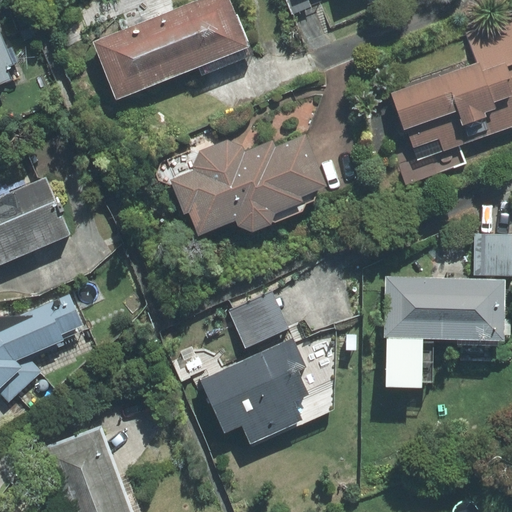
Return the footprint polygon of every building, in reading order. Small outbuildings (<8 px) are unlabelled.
[(234,0),(197,0),(98,41),(122,99),(253,45),(234,0)] [(479,61),(394,91),(414,148),(441,138),(445,149),(511,125),(511,14),(468,31),(479,61)] [(0,20),(0,84),(23,75),(0,20)] [(193,212),(202,234),(239,219),(242,226),(252,222),(256,230),(275,222),(272,214),(306,200),(303,194),(326,184),(307,136),(278,147),(275,141),(247,152),(244,144),(234,148),(231,140),(202,152),(205,160),(195,164),(198,171),(174,181),(188,214),(193,212)] [(50,176),(0,196),(0,264),(74,234),(50,176)] [(511,233),(477,232),(476,274),(511,274),(511,233)] [(509,279),(389,276),(387,337),(390,337),(389,384),(426,385),(427,337),(507,339),(509,279)] [(274,290),(230,310),(248,348),(291,328),(274,290)] [(73,292),(24,314),(0,315),(0,388),(12,401),(44,372),(29,355),(67,338),(64,333),(86,324),(73,292)] [(295,336),(204,378),(229,431),(245,423),(255,444),(307,419),(298,399),(312,392),(301,368),(308,365),(295,336)] [(137,511),(106,424),(44,446),(68,511),(137,511)]
